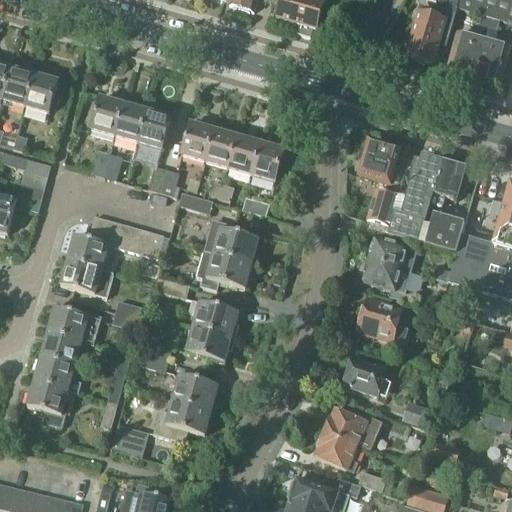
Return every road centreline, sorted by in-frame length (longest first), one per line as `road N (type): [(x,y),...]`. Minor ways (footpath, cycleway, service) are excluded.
road 1 (residential): [(238,511),(288,399),(320,292),(328,145),(347,90)]
road 2 (tertiary): [(347,90),(24,0)]
road 3 (residential): [(32,289),(58,193),(153,218)]
road 4 (tertiary): [(511,138),(347,90)]
